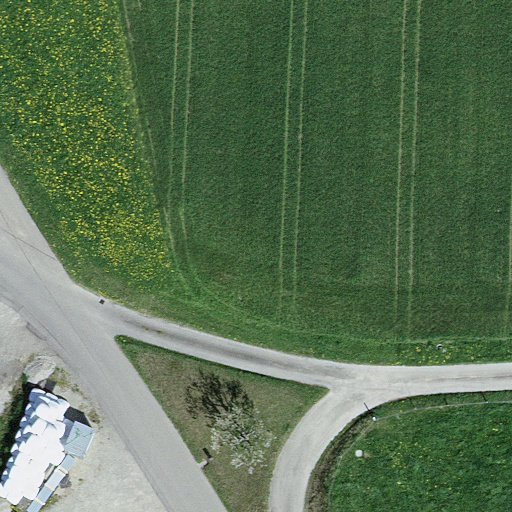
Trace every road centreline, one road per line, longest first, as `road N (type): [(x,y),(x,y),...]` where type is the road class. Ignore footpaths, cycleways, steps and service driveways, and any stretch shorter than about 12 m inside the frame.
road 1 (track): [(53,292),(121,320),(298,369),(371,380),(511,377)]
road 2 (unclassified): [(53,292),(198,511)]
road 3 (unclassified): [(371,380),(308,441),(287,511)]
